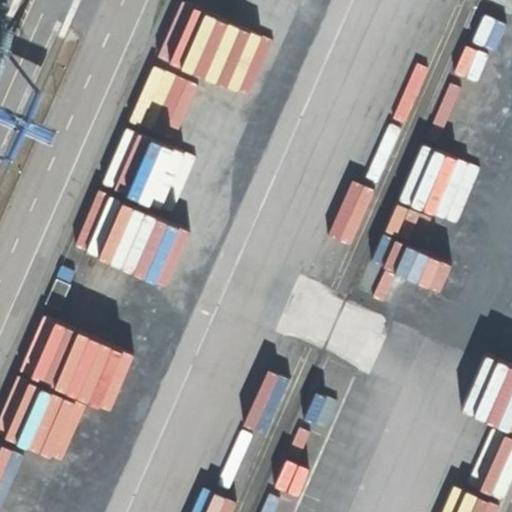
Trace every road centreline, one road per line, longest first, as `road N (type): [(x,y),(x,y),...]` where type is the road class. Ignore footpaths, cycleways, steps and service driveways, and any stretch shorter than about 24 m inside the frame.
road 1 (unknown): [(230,276),(338,319),(408,363),(417,420),(381,511)]
road 2 (unknown): [(230,276),(362,0)]
road 3 (residential): [(0,276),(122,0)]
road 4 (unknown): [(123,511),(230,276)]
